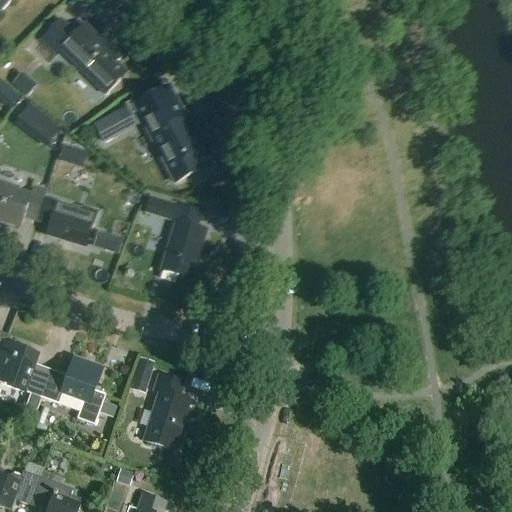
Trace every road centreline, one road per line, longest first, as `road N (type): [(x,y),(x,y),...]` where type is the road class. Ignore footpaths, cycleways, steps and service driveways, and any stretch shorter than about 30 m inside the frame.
road 1 (residential): [(278,343),(283,259),(275,165),(236,78),(154,0)]
road 2 (residential): [(278,343),(127,322),(0,279)]
road 3 (residential): [(240,511),(275,384),(278,343)]
